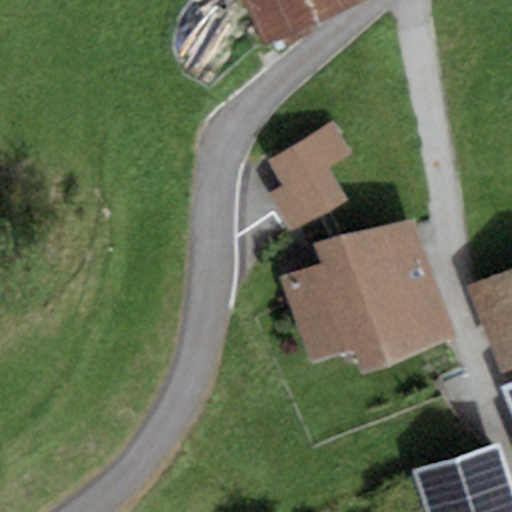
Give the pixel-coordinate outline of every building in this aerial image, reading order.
[(264,0),(290,43),(364,0),(264,0)] [(335,120),(273,155),(286,179),(271,187),(292,225),(348,194),(333,168),(355,156),(335,120)] [(323,256),(281,272),(314,353),(354,338),(363,359),(456,323),(414,213),(315,237),(323,256)] [(511,263),(476,279),(509,360),(511,358),(511,263)] [(511,481),(498,437),(412,464),(427,511),(504,511),(511,510),(511,481)]
